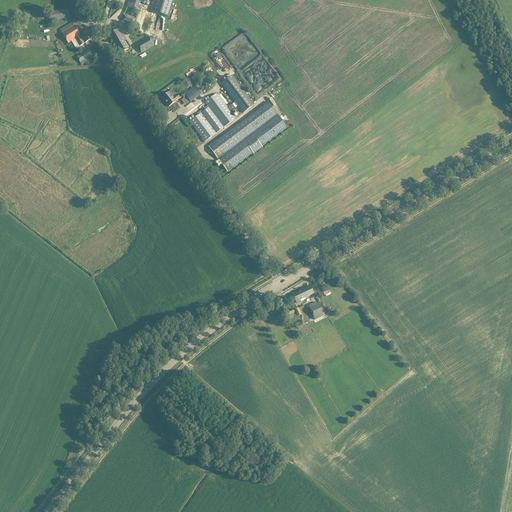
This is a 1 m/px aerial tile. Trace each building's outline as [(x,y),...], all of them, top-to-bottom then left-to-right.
[(128,0),(126,8),(140,12),(143,0),(128,0)] [(153,0),(150,12),(169,17),(174,0),(153,0)] [(69,9),(64,10),(48,13),(50,21),(70,18),(69,9)] [(140,31),(153,35),(159,15),(151,12),(142,9),(137,28),(141,29),(140,31)] [(76,49),(87,42),(92,39),(87,32),(81,36),(72,22),(60,30),(68,44),(71,41),(76,49)] [(117,30),(113,32),(109,35),(120,54),(128,49),(117,30)] [(148,37),(136,44),(141,53),(154,46),(148,37)] [(224,72),(232,67),(219,49),(211,55),(224,72)] [(63,64),(69,62),(66,50),(60,52),(63,64)] [(81,65),(89,60),(94,58),(89,50),(77,57),(81,65)] [(243,113),(254,105),(232,75),(221,84),(243,113)] [(190,102),(201,94),(198,90),(200,88),(197,85),(196,86),(195,86),(184,94),(190,102)] [(169,93),(162,98),(169,107),(176,102),(175,102),(180,98),(177,95),(173,98),(169,93)] [(194,119),(189,122),(205,142),(209,139),(235,119),(230,111),(235,108),(232,104),(227,108),(216,94),(209,99),(205,102),(207,106),(209,107),(194,119)] [(268,102),(208,147),(227,172),(287,128),(268,102)] [(313,294),(310,287),(293,295),(297,303),(301,301),(300,300),(313,294)] [(315,320),(327,315),(321,303),(317,305),(316,303),(308,306),(315,320)]
